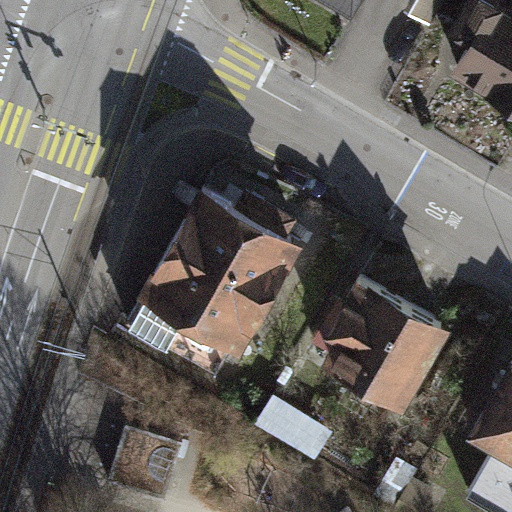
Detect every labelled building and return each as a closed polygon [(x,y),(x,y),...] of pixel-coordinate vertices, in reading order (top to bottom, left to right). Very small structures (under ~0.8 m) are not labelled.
[(318,0),(341,13),(348,0),(318,0)] [(411,0),(404,14),(429,27),(442,0),(411,0)] [(511,0),(462,0),(443,35),(462,46),(448,69),(511,104),(511,0)] [(297,228),(204,176),(125,315),(219,367),(297,228)] [(436,320),(357,275),(311,354),(389,399),(436,320)] [(511,511),(511,363),(507,361),(465,433),(489,447),(462,495),(491,511),(511,511)] [(184,436),(128,419),(112,469),(169,486),(184,436)]
